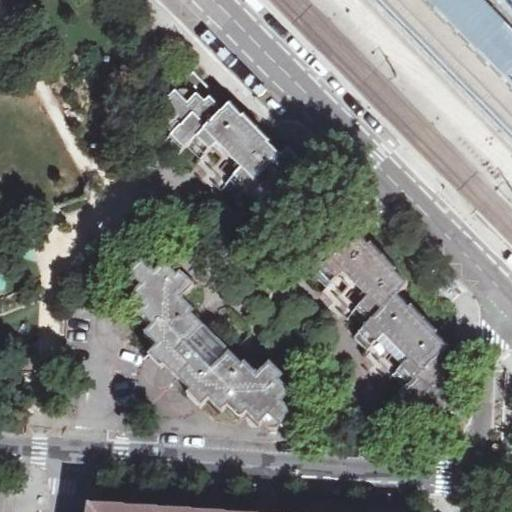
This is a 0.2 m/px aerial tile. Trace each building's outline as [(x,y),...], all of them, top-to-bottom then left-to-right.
[(511,0),(358,0),(511,152),(511,0)] [(211,92),(192,75),(185,83),(198,95),(203,100),(211,92)] [(245,194),(258,207),(273,192),(286,204),(316,174),(303,161),(301,162),(289,149),(281,157),(270,144),(271,143),(251,122),(246,116),(244,118),(232,105),(224,112),(211,98),(206,103),(203,100),(198,95),(195,98),(188,91),(180,91),(178,94),(175,91),(162,104),(164,107),(161,110),(162,118),(163,118),(160,121),(167,126),(164,128),(173,137),(167,143),(180,156),(189,147),(202,161),(216,146),(239,169),(223,184),(224,187),(227,187),(240,199),(245,194)] [(422,417),(428,424),(436,424),(438,421),(441,424),(455,411),(452,408),(455,405),(455,397),(448,390),(451,388),(443,380),(448,375),(435,362),(449,348),(437,335),(439,334),(412,307),(411,309),(398,296),(409,285),(401,278),(396,273),(398,271),(372,245),(370,247),(358,234),(366,227),(353,214),(354,213),(341,200),(310,229),(324,243),(308,257),(319,269),(315,276),(327,288),(342,276),(367,300),(353,314),(366,328),(356,338),(369,352),(383,338),(407,363),(394,377),(406,390),(390,405),(404,419),(411,413),(419,420),(422,417)] [(511,259),(506,254),(500,261),(511,273),(511,259)] [(229,406),(242,419),(248,412),(261,426),(264,423),(271,430),(279,431),(281,428),(284,430),(297,417),(294,414),(297,411),(297,404),(290,397),(293,394),(280,381),(284,377),(271,363),(258,376),(245,363),(243,366),(231,354),(211,372),(186,347),(205,328),(192,315),(195,312),(182,299),(195,287),(182,273),(178,277),(165,264),(162,267),(155,260),(148,260),(145,262),(142,260),(129,273),(132,276),(129,278),(129,286),(136,293),(133,296),(146,309),(139,315),(152,328),(145,335),(158,347),(150,355),(163,369),(166,365),(192,391),(188,395),(201,408),(210,399),(223,413),(229,406)] [(437,275),(454,292),(455,290),(458,287),(442,270),(437,275)]
